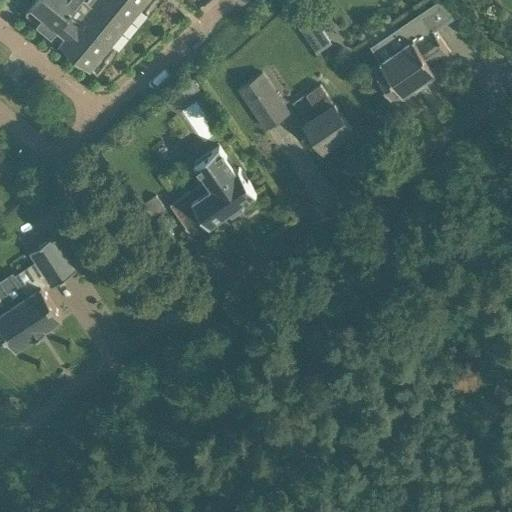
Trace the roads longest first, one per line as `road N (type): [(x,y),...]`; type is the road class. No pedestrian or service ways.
road 1 (unclassified): [(0,445),(511,90)]
road 2 (residential): [(233,0),(102,117)]
road 3 (residential): [(102,117),(53,162),(0,117)]
road 4 (residential): [(0,30),(102,117)]
